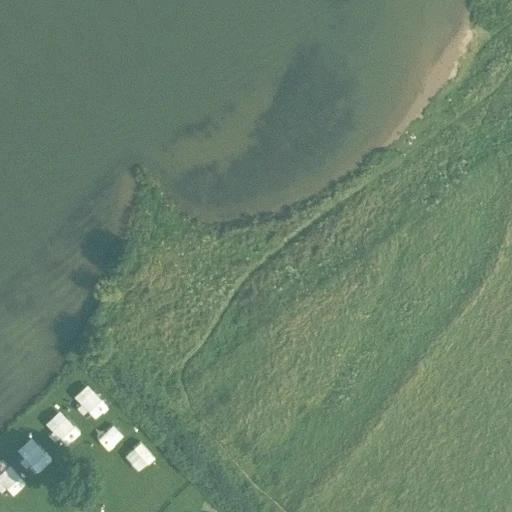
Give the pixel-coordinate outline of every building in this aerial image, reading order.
[(93,388),(79,403),(94,417),(108,402),(93,388)] [(63,445),(80,429),(61,408),(44,423),(63,445)] [(20,456),(36,472),(52,456),(36,440),(20,456)] [(137,465),(152,480),(167,465),(153,450),(137,465)] [(0,472),(0,484),(12,495),(26,478),(8,463),(0,472)]
